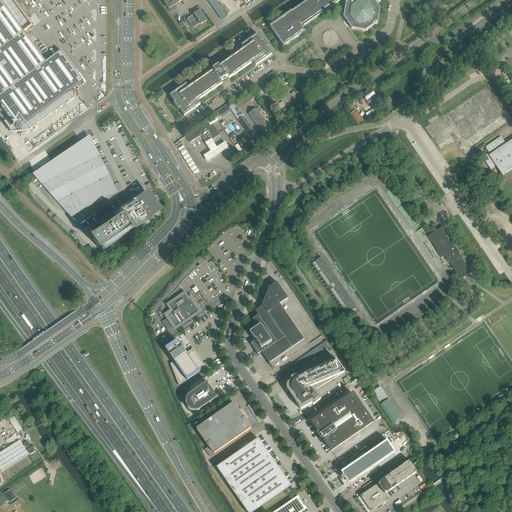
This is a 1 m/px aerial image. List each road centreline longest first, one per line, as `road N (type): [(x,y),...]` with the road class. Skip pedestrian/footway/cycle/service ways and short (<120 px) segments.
road 1 (unclassified): [(339,511),(229,344),(275,191)]
road 2 (motorway): [(183,511),(0,249)]
road 3 (motorway): [(0,275),(160,506)]
road 4 (motorway): [(0,303),(142,495),(160,506)]
road 5 (motorway): [(205,511),(99,309)]
road 6 (unclassified): [(408,125),(511,273)]
road 7 (unclassified): [(295,132),(427,35)]
road 8 (secondary): [(99,309),(182,228),(191,206)]
road 9 (unclassified): [(511,95),(489,75),(408,125)]
road 10 (secondary): [(117,96),(176,203)]
road 11 (unclassified): [(403,123),(299,185)]
